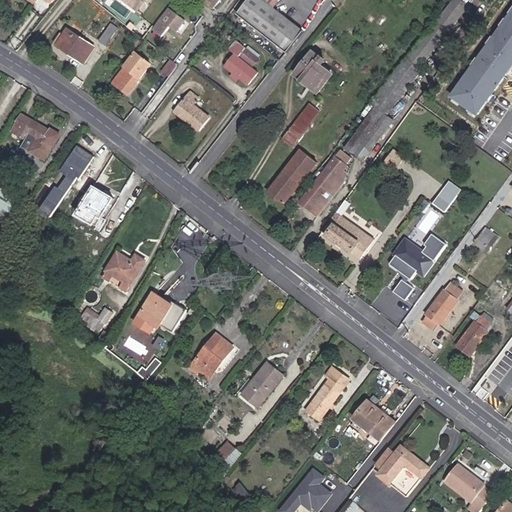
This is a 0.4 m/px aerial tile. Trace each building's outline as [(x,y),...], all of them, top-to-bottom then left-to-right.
[(45,10),(49,2),(45,0),(37,0),(35,5),(45,10)] [(124,0),(136,9),(143,0),(124,0)] [(145,13),(152,0),(144,0),(139,9),(145,13)] [(203,0),(215,8),(220,0),(203,0)] [(249,0),(239,14),(288,52),(304,31),(273,6),(277,0),(249,0)] [(462,0),(452,0),(407,58),(421,69),(470,6),(462,0)] [(176,30),(183,19),(169,8),(153,30),(161,36),(169,25),(176,30)] [(511,8),(450,95),(476,113),(511,62),(511,8)] [(106,46),(118,28),(111,23),(99,41),(106,46)] [(53,42),(57,45),(84,63),(95,47),(68,29),(64,35),(60,32),(53,42)] [(236,54),(225,67),(233,73),(239,78),(249,85),(259,72),(253,67),(260,58),(237,40),(230,49),(236,54)] [(322,59),(314,52),(296,75),(318,92),(333,73),(319,63),(322,59)] [(128,93),(146,69),(142,66),(146,61),(135,53),(114,82),(128,93)] [(421,69),(407,58),(372,104),(376,107),(345,147),(362,161),(394,120),(388,115),(422,70),(421,69)] [(230,77),(236,82),(239,78),(233,73),(230,77)] [(200,131),(211,117),(195,104),(200,98),(192,91),(175,112),(200,131)] [(320,111),(311,103),(283,139),(293,146),(320,111)] [(51,131),(23,115),(13,132),(28,141),(25,147),(46,159),(60,135),(52,130),(51,131)] [(53,218),(92,153),(76,143),(59,171),(66,175),(58,188),(53,185),(39,209),(53,218)] [(284,204),(317,163),(302,151),(269,192),(284,204)] [(401,162),(391,155),(386,162),(396,169),(401,162)] [(348,166),(336,156),(300,202),(317,216),(343,184),(347,174),(344,171),(348,166)] [(95,187),(91,194),(99,199),(92,211),(100,216),(103,218),(115,199),(95,187)] [(6,209),(15,194),(4,188),(0,194),(0,217),(7,222),(12,213),(6,209)] [(445,211),(456,195),(446,188),(435,203),(445,211)] [(15,194),(6,209),(12,213),(19,200),(21,198),(15,194)] [(99,199),(91,194),(78,215),(94,225),(100,216),(92,211),(99,199)] [(17,216),(25,204),(19,200),(12,213),(17,216)] [(337,212),(323,232),(360,258),(374,239),(362,230),(337,212)] [(488,245),(496,234),(486,228),(474,243),(482,249),(486,244),(488,245)] [(396,257),(390,265),(412,281),(418,273),(425,277),(447,246),(433,235),(425,246),(427,248),(424,253),(406,241),(395,256),(396,257)] [(107,272),(114,276),(130,285),(145,261),(136,255),(133,261),(118,253),(107,272)] [(110,282),(114,276),(107,272),(103,278),(110,282)] [(407,303),(415,290),(403,282),(395,294),(407,303)] [(457,299),(463,291),(452,283),(445,291),(444,290),(426,314),(428,315),(423,322),(434,330),(439,324),(440,325),(458,300),(457,299)] [(174,331),(186,311),(174,303),(172,305),(154,293),(135,323),(148,331),(153,323),(157,325),(159,322),(174,331)] [(114,313),(107,308),(99,320),(93,315),(88,323),(101,332),(114,313)] [(486,330),(491,323),(483,316),(477,323),(475,322),(457,346),(471,356),(489,332),(486,330)] [(234,347),(217,334),(191,367),(198,372),(200,371),(209,378),(234,347)] [(257,381),(245,396),(260,407),(285,376),(268,363),(255,379),(257,381)] [(306,410),(321,421),(350,380),(332,367),(326,376),(330,379),(306,410)] [(243,394),(245,396),(257,381),(255,379),(243,394)] [(382,440),(395,424),(368,402),(355,419),(382,440)] [(224,465),(236,449),(229,442),(216,458),(224,465)] [(422,477),(430,467),(402,445),(396,454),(383,470),(379,475),(390,484),(406,465),(422,477)] [(377,465),(383,470),(396,454),(389,449),(377,465)] [(446,482),(473,502),(471,503),(481,511),(494,494),(484,487),(486,485),(459,464),(446,482)] [(326,480),(314,470),(281,511),(294,511),(302,503),(310,509),(313,506),(318,511),(324,504),(323,503),(325,500),(328,502),(333,496),(321,486),(326,480)] [(511,511),(511,504),(508,502),(500,511),(511,511)]
